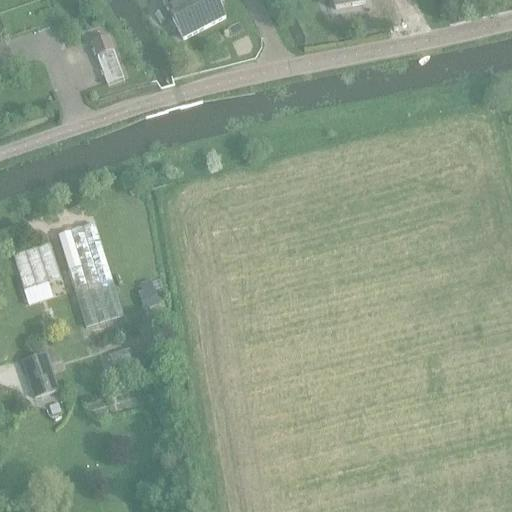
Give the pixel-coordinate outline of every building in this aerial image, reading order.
[(166,0),(164,1),(167,5),(169,9),(167,11),(168,12),(170,11),(175,20),(173,21),(185,42),(227,18),(216,0),(166,0)] [(331,0),(333,11),(366,5),(365,0),(331,0)] [(108,41),(93,46),(108,86),(123,80),(108,41)] [(87,328),(125,316),(95,225),(58,237),(87,328)] [(23,293),(62,281),(51,245),(12,257),(23,293)] [(154,291),(138,296),(143,313),(159,308),(154,291)] [(128,352),(108,358),(112,371),(132,364),(128,352)] [(45,360),(21,367),(32,403),(57,395),(45,360)]
